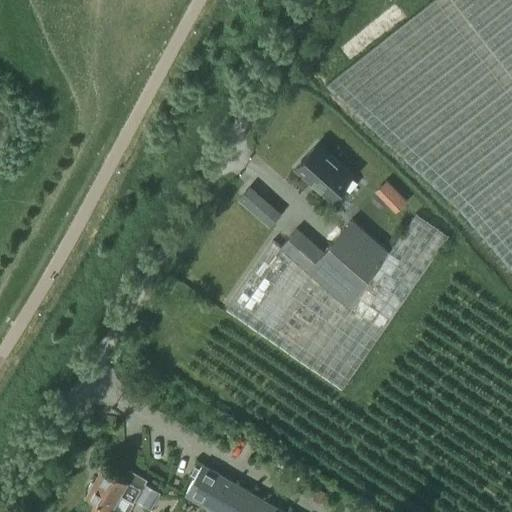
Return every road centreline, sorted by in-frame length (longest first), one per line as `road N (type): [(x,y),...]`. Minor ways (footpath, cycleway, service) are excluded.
road 1 (unclassified): [(3,511),(313,0)]
road 2 (unknown): [(63,0),(102,105),(0,296)]
